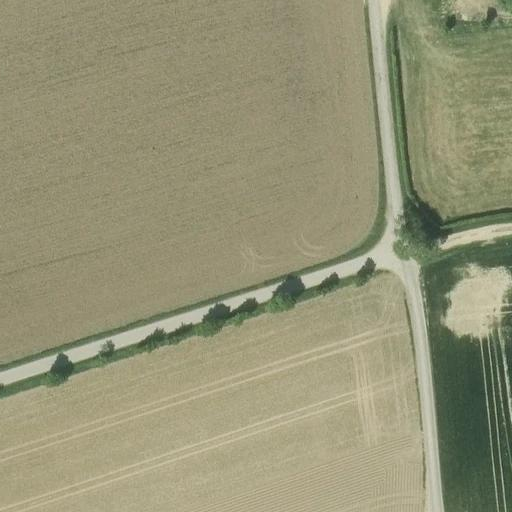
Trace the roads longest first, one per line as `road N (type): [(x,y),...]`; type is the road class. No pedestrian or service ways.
road 1 (track): [(0,382),(397,253)]
road 2 (track): [(397,253),(411,278),(433,511)]
road 3 (track): [(397,253),(375,0)]
